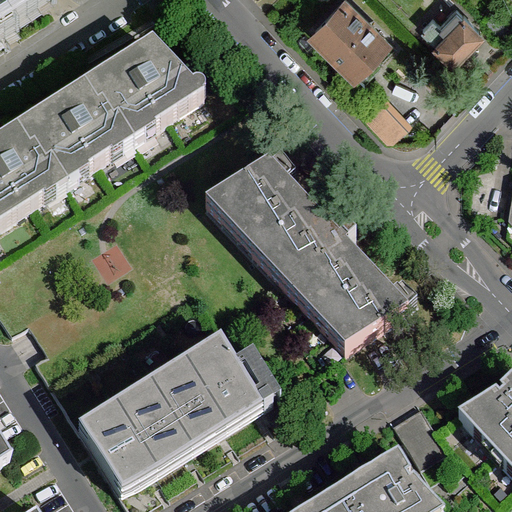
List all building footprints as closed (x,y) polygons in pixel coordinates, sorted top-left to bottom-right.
[(0,0),(0,35),(47,6),(43,0),(0,0)] [(386,38),(346,0),(317,31),(356,69),(386,38)] [(438,43),(437,44),(455,62),(483,33),(466,16),(465,17),(458,10),(442,26),(435,19),(424,29),(438,43)] [(511,30),(511,29),(494,13),(485,23),(504,40),(511,30)] [(119,128),(134,151),(202,108),(194,93),(154,52),(129,68),(86,95),(99,116),(104,113),(115,130),(119,128)] [(53,171),(68,194),(134,151),(119,128),(115,130),(104,113),(99,116),(86,95),(19,138),(31,159),(36,156),(46,175),(53,171)] [(409,128),(403,122),(384,139),(388,144),(393,144),(409,128)] [(19,138),(0,150),(0,237),(68,194),(53,171),(46,175),(36,156),(31,159),(19,138)] [(270,173),(206,212),(246,254),(308,213),(270,173)] [(308,213),(246,254),(285,295),(347,255),(308,213)] [(351,238),(342,245),(349,253),(358,245),(351,238)] [(347,255),(285,295),(346,360),(409,320),(347,255)] [(222,347),(80,436),(123,506),(265,417),(260,409),(241,378),(222,347)] [(257,367),(241,378),(260,409),(277,399),(257,367)] [(511,479),(511,386),(497,401),(460,424),(511,479)] [(277,399),(260,409),(265,417),(271,427),(288,416),(277,399)] [(396,433),(421,473),(448,457),(438,441),(423,416),(396,433)] [(0,471),(6,467),(11,465),(0,447),(0,471)] [(400,462),(339,500),(346,511),(440,511),(415,486),(400,462)] [(346,511),(339,500),(320,511),(346,511)]
